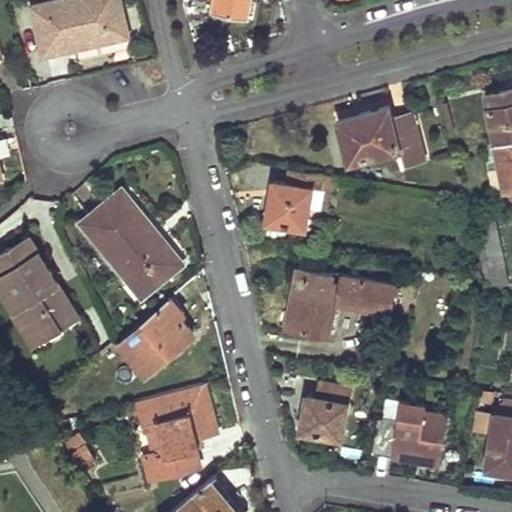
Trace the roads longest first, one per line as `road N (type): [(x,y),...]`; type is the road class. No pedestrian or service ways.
road 1 (residential): [(185,108),(277,471)]
road 2 (residential): [(277,471),(511,511)]
road 3 (residential): [(323,80),(511,33)]
road 4 (residential): [(492,0),(314,48)]
road 5 (residential): [(97,127),(91,110),(69,100),(47,111),(42,135),(58,154),(71,156),(98,133)]
road 6 (residential): [(314,48),(209,82),(185,108)]
road 7 (residential): [(185,108),(323,80)]
